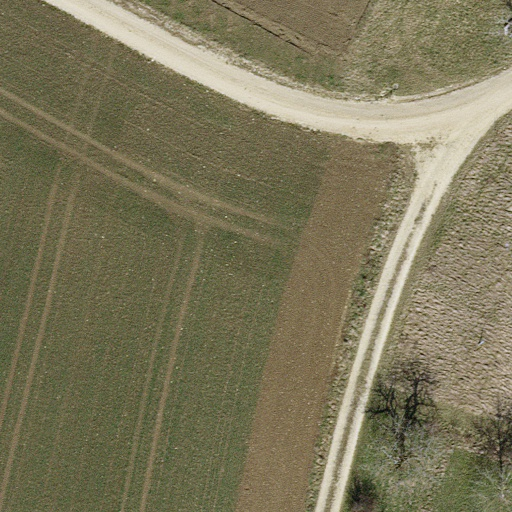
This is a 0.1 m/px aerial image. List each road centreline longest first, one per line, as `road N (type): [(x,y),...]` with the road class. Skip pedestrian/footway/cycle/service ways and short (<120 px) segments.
road 1 (track): [(85,0),(258,94),(341,113),(459,111),(511,89)]
road 2 (track): [(332,511),(364,382),(459,111)]
